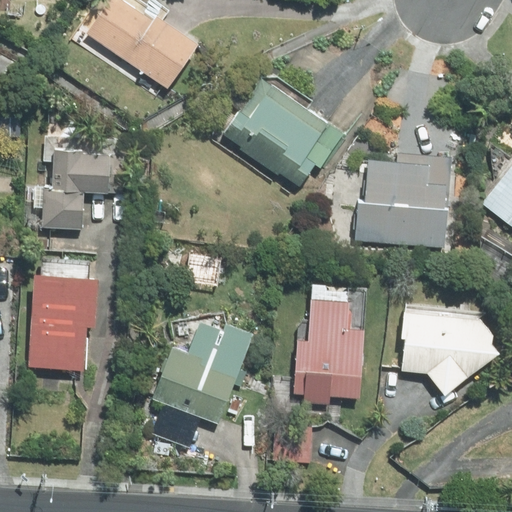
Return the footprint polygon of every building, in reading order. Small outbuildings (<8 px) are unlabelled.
[(100,0),(77,34),(162,88),(191,43),(149,15),(144,19),(116,0),(100,0)] [(320,171),(345,135),(304,107),(309,100),(271,74),(241,118),(233,113),(220,133),(298,186),(311,166),(320,171)] [(107,153),(47,148),(40,228),(79,231),(81,196),(104,198),(107,153)] [(511,228),(511,149),(475,203),(511,228)] [(444,246),(451,156),(392,152),(391,164),(360,161),(357,204),(351,203),(352,239),(444,246)] [(94,276),(28,273),(24,367),(78,370),(80,328),(92,329),(94,276)] [(343,302),(307,300),(305,342),(290,341),(288,393),(354,396),(358,330),(342,330),(343,302)] [(472,321),(397,314),(392,372),(423,374),(441,398),(498,356),(472,321)] [(186,354),(168,347),(149,395),(214,421),(249,333),(223,323),(218,334),(197,325),(186,354)]
